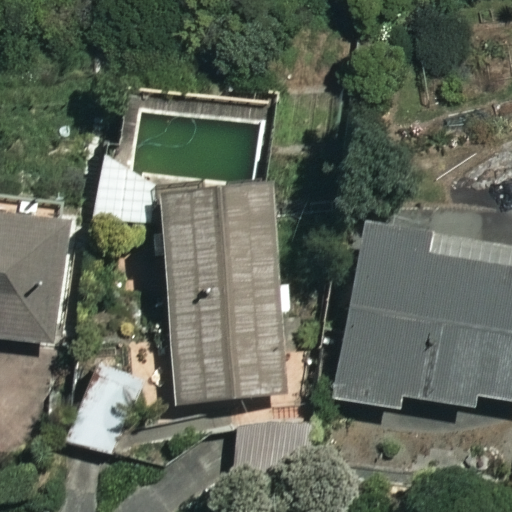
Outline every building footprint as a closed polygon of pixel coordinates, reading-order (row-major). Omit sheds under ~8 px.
[(289,408),(280,213),(169,218),(177,413),(289,408)] [(76,248),(0,238),(0,350),(62,358),(76,248)] [(434,263),(366,252),(344,393),(511,419),(511,290),(431,278),(434,263)] [(148,394),(103,375),(71,449),(116,468),(148,394)] [(309,439),(240,441),(242,486),(311,483),(309,439)]
